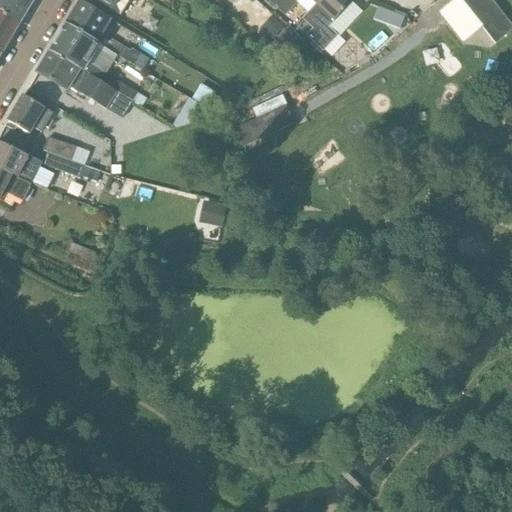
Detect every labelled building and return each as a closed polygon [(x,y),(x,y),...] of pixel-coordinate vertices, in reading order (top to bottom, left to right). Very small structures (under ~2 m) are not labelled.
[(32,5),(24,0),(0,0),(0,10),(21,23),(32,5)] [(92,0),(112,12),(118,0),(92,0)] [(293,0),(283,0),(276,8),(285,16),(297,3),(293,0)] [(306,36),(325,51),(338,36),(330,28),(354,2),(352,0),(319,0),(315,5),(302,19),(313,29),(306,36)] [(458,0),(495,46),(511,32),(511,26),(491,0),(458,0)] [(97,44),(98,43),(111,20),(81,2),(67,25),(97,44)] [(0,54),(2,56),(21,23),(0,10),(0,54)] [(400,30),(405,18),(394,14),(390,26),(400,30)] [(283,28),(271,17),(261,28),(273,39),(283,28)] [(241,29),(227,22),(220,37),(234,43),(241,29)] [(147,100),(106,75),(117,56),(105,49),(106,48),(98,43),(97,44),(67,25),(50,53),(81,72),(88,76),(132,103),(132,102),(141,108),(147,100)] [(117,56),(131,64),(134,66),(139,56),(111,39),(106,48),(105,49),(117,56)] [(445,41),(432,52),(451,77),(465,66),(445,41)] [(122,119),(132,103),(88,76),(81,72),(50,53),(37,74),(72,96),(75,91),(122,119)] [(192,100),(207,108),(216,94),(201,85),(192,100)] [(255,92),(243,86),(239,94),(251,100),(255,92)] [(244,147),(295,124),(282,96),(253,109),(257,119),(235,129),(244,147)] [(41,133),(52,114),(23,97),(8,123),(30,136),(34,130),(41,133)] [(176,130),(212,116),(210,111),(201,105),(194,111),(196,114),(174,121),(175,123),(170,125),(176,130)] [(48,153),(71,161),(76,148),(47,138),(43,151),(48,153)] [(0,170),(30,186),(41,164),(0,143),(0,170)] [(71,161),(48,153),(43,166),(79,179),(83,166),(71,161)] [(121,175),(121,167),(111,167),(111,176),(121,175)] [(23,203),(30,186),(0,170),(0,202),(1,203),(5,194),(23,203)] [(226,205),(204,202),(200,224),(222,228),(226,205)] [(131,232),(130,240),(141,241),(141,232),(131,232)] [(96,254),(67,242),(63,253),(77,259),(74,265),(89,271),(96,254)]
